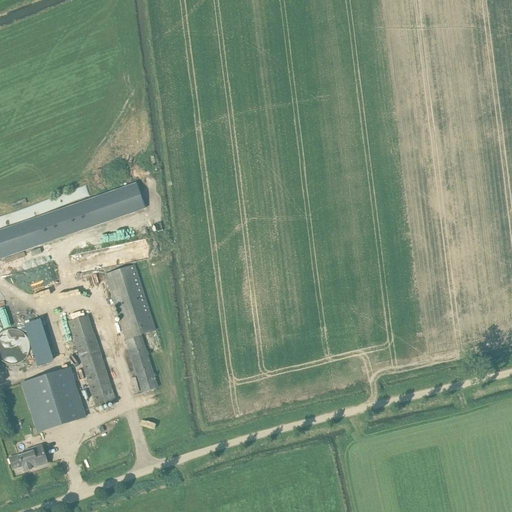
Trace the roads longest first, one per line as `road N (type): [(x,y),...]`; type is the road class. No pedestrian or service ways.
road 1 (unclassified): [(29,511),(232,442),(511,372)]
road 2 (unknown): [(91,294),(144,472)]
